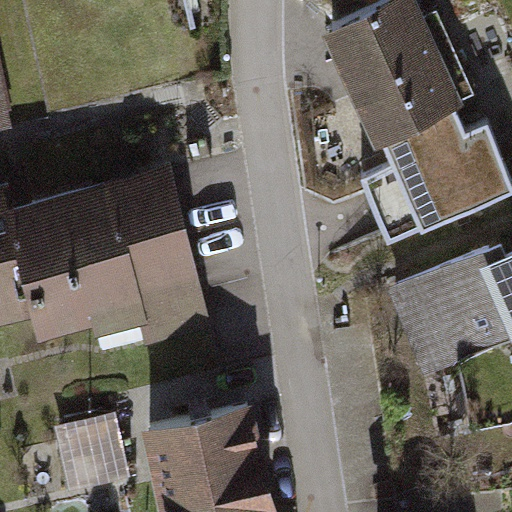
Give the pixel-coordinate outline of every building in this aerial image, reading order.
[(413,0),(387,0),(325,27),(381,152),(357,163),(389,233),(511,179),(487,124),(464,134),(449,100),(474,89),(438,9),(420,17),(413,0)] [(0,132),(20,128),(0,30),(0,132)] [(19,184),(0,188),(0,330),(42,321),(48,345),(146,323),(153,354),(219,339),(179,167),(23,202),(19,184)] [(511,245),(469,263),(406,289),(437,369),(471,358),(481,408),(511,403),(511,245)] [(285,511),(263,408),(153,431),(170,511),(285,511)]
